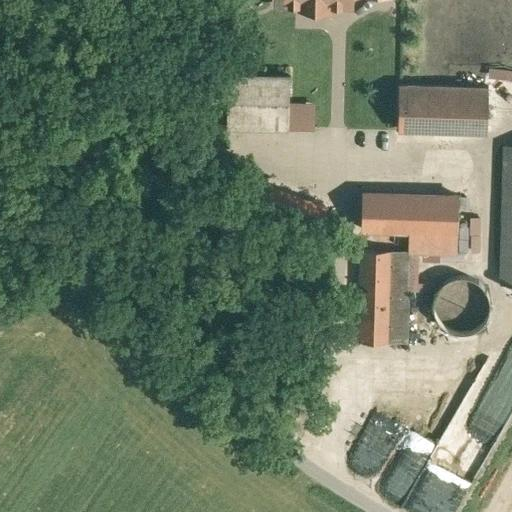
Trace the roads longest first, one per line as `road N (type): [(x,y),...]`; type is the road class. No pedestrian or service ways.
road 1 (unclassified): [(379,511),(184,371),(0,205)]
road 2 (unknown): [(0,84),(224,159)]
